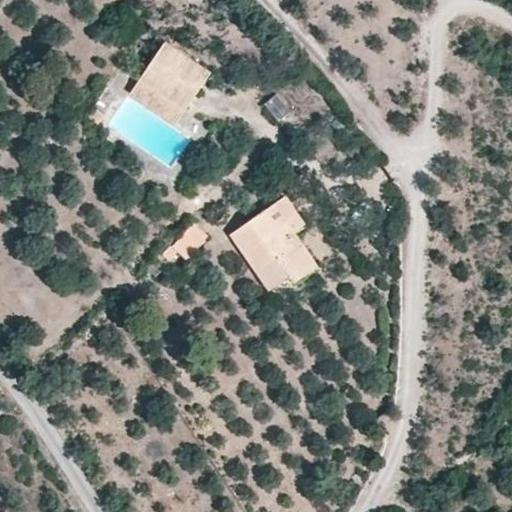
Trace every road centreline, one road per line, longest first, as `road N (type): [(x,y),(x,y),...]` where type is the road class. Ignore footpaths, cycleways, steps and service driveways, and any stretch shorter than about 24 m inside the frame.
road 1 (unclassified): [(367,511),(414,385),(440,0)]
road 2 (unclassified): [(95,511),(0,372)]
